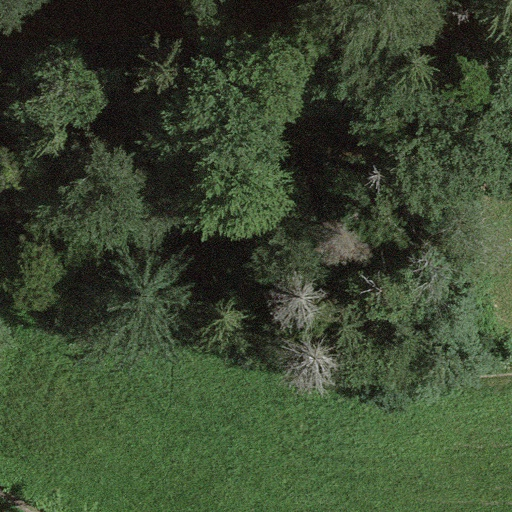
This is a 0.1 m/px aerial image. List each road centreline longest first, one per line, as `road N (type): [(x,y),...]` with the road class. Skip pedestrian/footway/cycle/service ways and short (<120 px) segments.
road 1 (track): [(511,375),(354,378),(0,262)]
road 2 (track): [(0,97),(214,120),(395,155),(465,147)]
